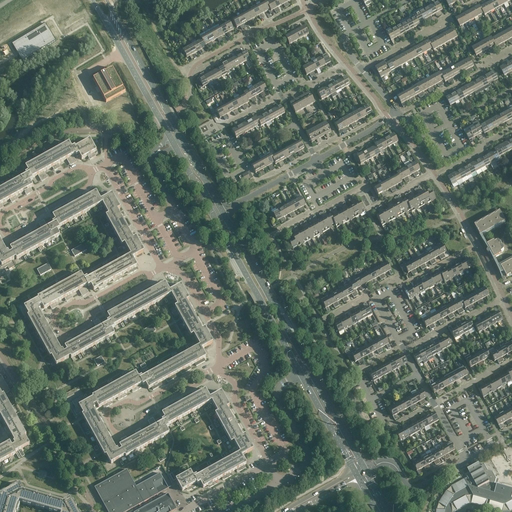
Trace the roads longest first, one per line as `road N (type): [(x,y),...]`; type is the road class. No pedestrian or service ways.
road 1 (residential): [(150,278),(67,334),(53,321),(74,302),(149,275)]
road 2 (tertiary): [(311,369),(224,211)]
road 3 (tertiary): [(213,217),(299,375)]
road 4 (residential): [(395,110),(343,40),(409,0)]
road 5 (tertiary): [(92,0),(173,143)]
road 6 (tertiary): [(182,138),(106,0)]
road 7 (residential): [(395,110),(421,138),(511,89)]
road 8 (residential): [(277,481),(307,460),(278,395),(299,375)]
road 9 (residential): [(161,268),(105,165),(92,171)]
road 10 (residential): [(194,252),(151,164),(173,143)]
road 11 (residential): [(107,414),(123,433),(203,374)]
